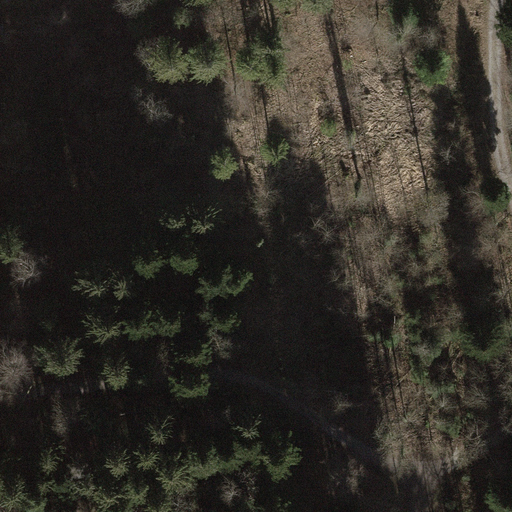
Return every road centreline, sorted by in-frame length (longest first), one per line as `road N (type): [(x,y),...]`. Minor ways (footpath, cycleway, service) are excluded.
road 1 (track): [(420,490),(369,463),(270,387),(233,372),(166,373),(0,406)]
road 2 (track): [(511,209),(501,0)]
